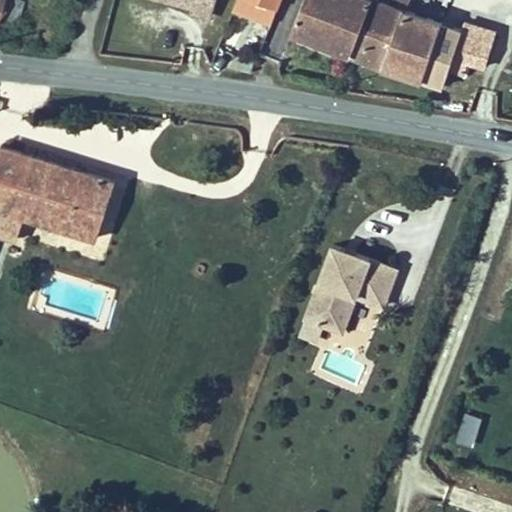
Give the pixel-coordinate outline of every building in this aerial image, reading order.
[(191,0),(189,9),(207,13),(209,0),(191,0)] [(252,0),(280,9),(283,0),(252,0)] [(370,0),(305,0),(295,32),(352,51),(370,0)] [(464,22),(404,3),(395,0),(370,0),(352,51),(446,80),(464,22)] [(5,139),(0,153),(0,230),(28,240),(35,218),(96,237),(118,175),(5,139)] [(346,324),(358,287),(386,297),(390,286),(399,260),(334,237),(308,310),(338,321),(346,324)] [(486,415),(467,410),(459,437),(478,442),(486,415)]
